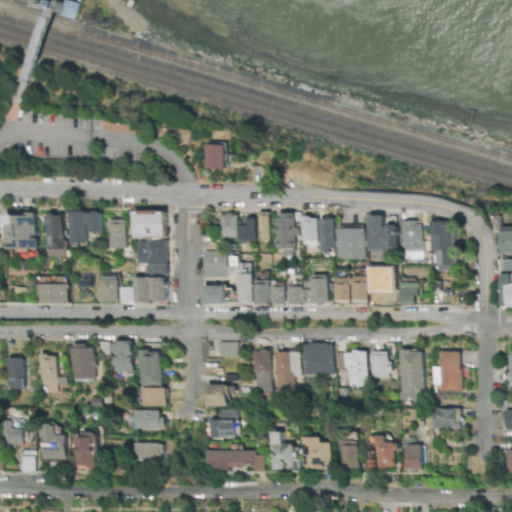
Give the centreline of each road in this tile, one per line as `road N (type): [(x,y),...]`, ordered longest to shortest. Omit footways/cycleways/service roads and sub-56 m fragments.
road 1 (residential): [(511,495),(315,487),(0,492)]
road 2 (tertiary): [(485,239),(477,223),(441,205),(0,194)]
road 3 (residential): [(0,333),(451,332),(484,324)]
road 4 (residential): [(484,324),(0,309)]
road 5 (residential): [(188,195),(188,417)]
road 6 (residential): [(484,324),(483,454)]
